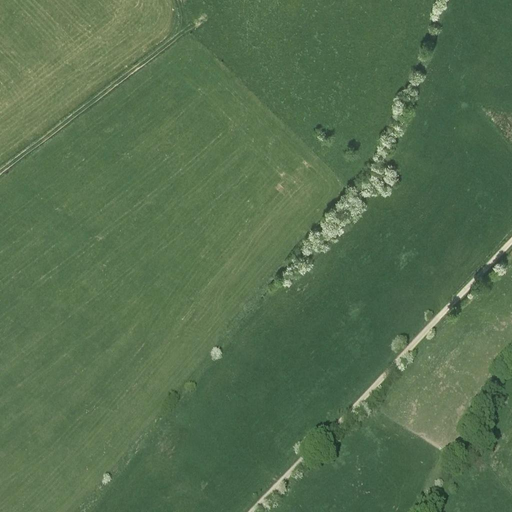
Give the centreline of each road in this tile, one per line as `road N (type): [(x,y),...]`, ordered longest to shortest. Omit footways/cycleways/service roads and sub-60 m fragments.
road 1 (track): [(248,511),(511,243)]
road 2 (track): [(178,0),(176,35),(0,172)]
